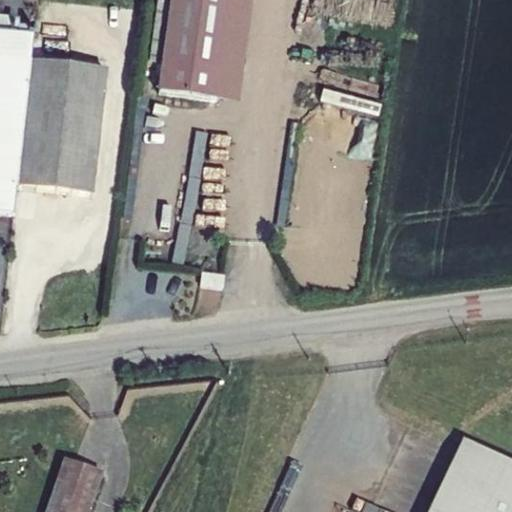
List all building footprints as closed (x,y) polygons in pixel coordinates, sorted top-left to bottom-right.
[(0,0),(0,205),(9,206),(13,179),(28,53),(32,14),(8,12),(9,0),(0,0)] [(228,0),(167,0),(156,85),(216,93),(228,0)] [(248,0),(228,0),(216,93),(224,94),(236,96),(248,0)] [(100,62),(28,53),(13,179),(85,188),(100,62)] [(223,263),(201,260),(200,274),(222,277),(223,263)] [(511,511),(511,452),(467,431),(425,511),(511,511)] [(69,443),(36,511),(83,511),(107,461),(69,443)]
